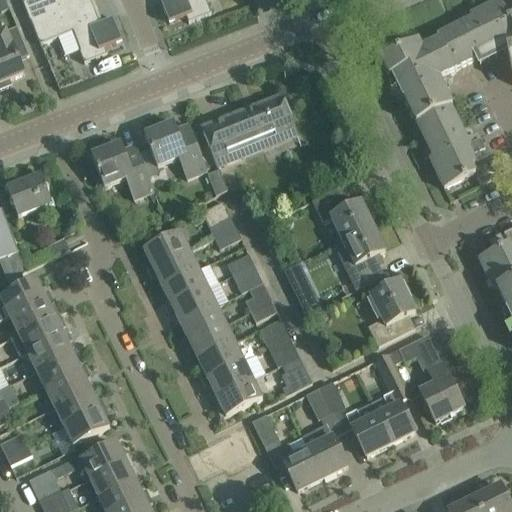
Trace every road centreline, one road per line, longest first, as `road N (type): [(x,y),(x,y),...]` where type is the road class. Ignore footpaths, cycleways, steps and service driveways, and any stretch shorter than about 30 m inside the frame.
road 1 (residential): [(196,511),(185,465),(110,317),(105,242),(51,123)]
road 2 (residential): [(426,242),(312,24)]
road 3 (residential): [(511,407),(426,242)]
road 4 (tertiary): [(161,82),(312,24)]
road 5 (residential): [(368,511),(511,447)]
